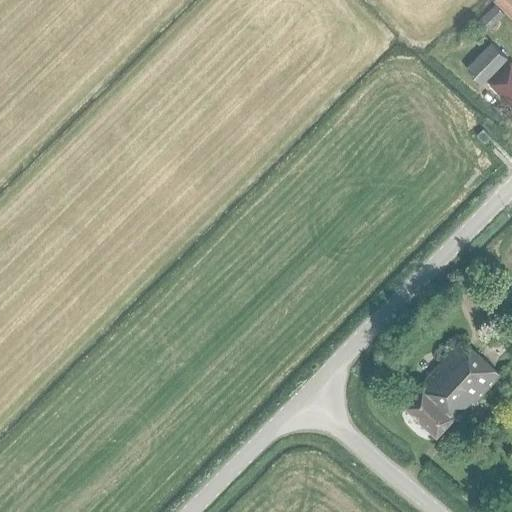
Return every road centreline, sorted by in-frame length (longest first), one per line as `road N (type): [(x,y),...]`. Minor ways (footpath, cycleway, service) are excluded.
road 1 (tertiary): [(302,401),(511,189)]
road 2 (tertiary): [(433,511),(302,401)]
road 3 (tertiary): [(193,511),(302,401)]
